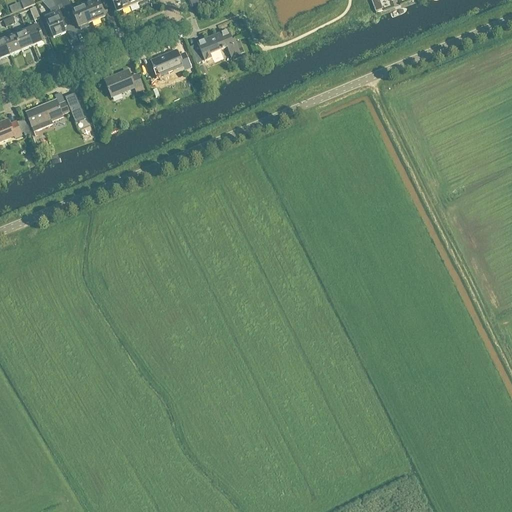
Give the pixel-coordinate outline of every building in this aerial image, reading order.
[(29,7),(26,0),(19,0),(21,4),(23,9),(29,7)] [(59,10),(64,8),(60,0),(51,0),(55,8),(49,10),(51,15),(45,17),(53,38),(65,33),(63,27),(66,26),(59,10)] [(90,0),(91,3),(85,6),(91,23),(104,17),(98,1),(97,1),(97,0),(90,0)] [(130,7),(126,0),(111,0),(116,12),(130,7)] [(91,23),(85,6),(78,9),(76,5),(71,8),(72,11),(78,28),(79,28),(80,30),(88,27),(87,24),(91,23)] [(40,19),(35,8),(30,10),(32,17),(34,22),(40,19)] [(44,42),(38,26),(26,31),(32,46),(44,42)] [(32,46),(26,31),(15,35),(21,51),(32,46)] [(242,57),(235,40),(232,41),(228,31),(197,43),(199,49),(202,57),(204,61),(204,62),(212,59),(210,55),(227,48),(232,61),(242,57)] [(21,51),(15,35),(3,40),(10,56),(21,51)] [(0,59),(10,56),(3,40),(0,41),(0,59)] [(184,71),(191,68),(188,60),(185,55),(179,57),(177,51),(151,62),(154,68),(153,69),(157,79),(183,69),(184,71)] [(144,90),(138,75),(134,77),(131,78),(128,71),(105,81),(109,91),(111,98),(135,88),(136,93),(144,90)] [(85,119),(74,94),(65,98),(75,123),(85,119)] [(62,115),(69,113),(66,103),(58,106),(56,101),(26,113),(34,133),(52,125),(51,123),(63,118),(62,115)] [(22,136),(16,123),(10,125),(8,120),(0,123),(0,142),(9,139),(8,137),(13,135),(15,138),(22,136)] [(87,141),(95,138),(92,126),(83,129),(87,141)]
